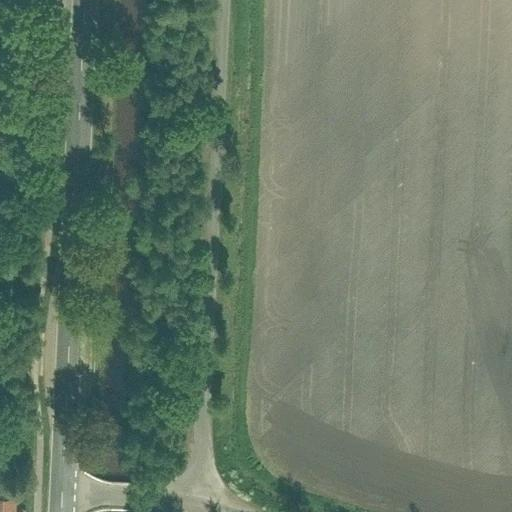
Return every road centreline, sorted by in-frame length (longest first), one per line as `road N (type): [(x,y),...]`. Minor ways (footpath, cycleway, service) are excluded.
road 1 (tertiary): [(55,494),(80,0)]
road 2 (unclassified): [(190,490),(200,449),(223,0)]
road 3 (unclassified): [(55,494),(190,490)]
